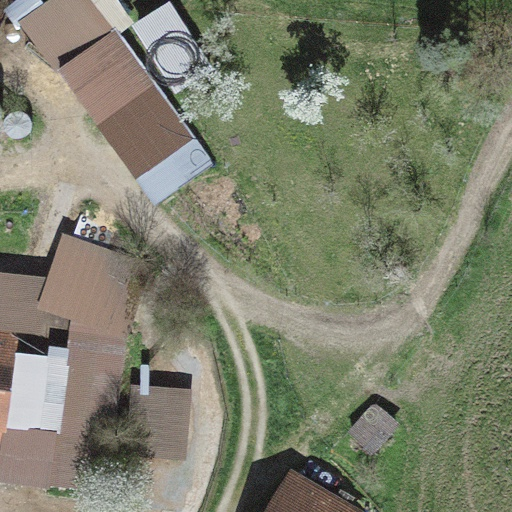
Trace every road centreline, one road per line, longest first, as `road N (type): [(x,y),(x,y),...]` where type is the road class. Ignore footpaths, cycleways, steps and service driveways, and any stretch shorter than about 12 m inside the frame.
road 1 (track): [(0,77),(54,105),(70,171),(193,269),(242,344),(246,421),(226,511)]
road 2 (track): [(193,269),(280,327),(375,342),(443,282),(487,162),(511,122)]
